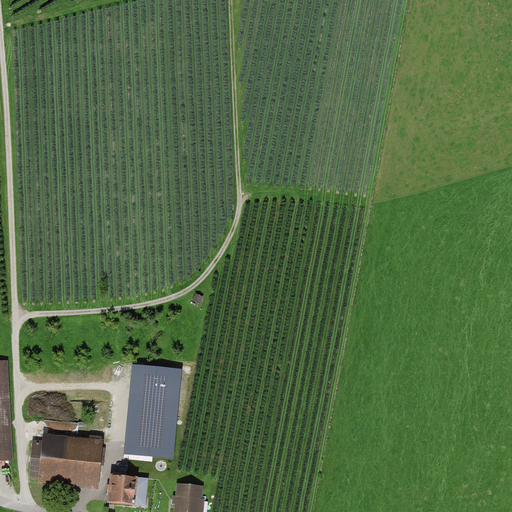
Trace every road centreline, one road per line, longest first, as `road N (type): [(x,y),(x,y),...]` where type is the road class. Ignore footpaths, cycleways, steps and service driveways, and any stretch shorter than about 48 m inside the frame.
road 1 (track): [(29,509),(1,0)]
road 2 (track): [(14,316),(164,303),(193,290),(217,264),(241,209),(234,0)]
